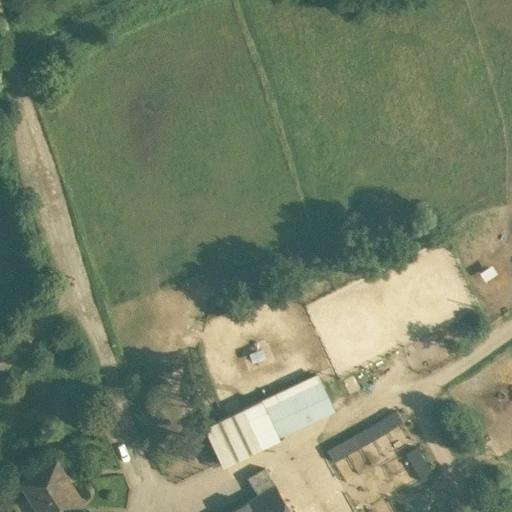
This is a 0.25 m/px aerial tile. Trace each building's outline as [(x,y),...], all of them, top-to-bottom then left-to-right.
[(260,400),(264,409),(319,381),(314,372),(260,400)] [(264,409),(279,437),(333,410),(319,381),(264,409)] [(264,409),(260,400),(243,408),(262,446),(279,437),(264,409)] [(243,408),(207,426),(226,464),(262,446),(243,408)] [(226,464),(207,426),(197,431),(216,469),(226,464)] [(82,501),(55,457),(21,479),(41,511),(71,511),(70,509),(82,501)] [(264,468),(247,478),(258,495),(275,485),(264,468)] [(292,511),(275,485),(258,495),(247,501),(254,511),(292,511)] [(254,511),(247,501),(228,511),(254,511)]
